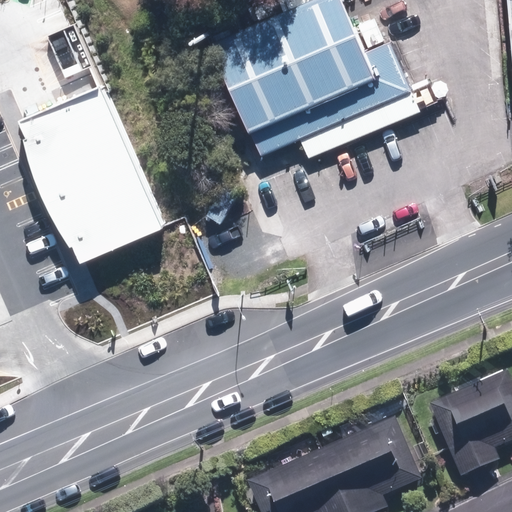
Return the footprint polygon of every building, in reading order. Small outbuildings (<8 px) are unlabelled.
[(0,0),(0,13),(0,15),(62,0),(0,0)] [(381,67),(348,0),(265,0),(207,28),(255,127),(381,67)] [(511,0),(500,0),(504,57),(511,53),(511,0)] [(169,219),(107,74),(20,111),(82,256),(169,219)] [(433,405),(465,478),(501,462),(497,451),(511,444),(511,380),(508,372),(433,405)] [(394,511),(388,498),(429,481),(402,418),(249,483),(261,511),(394,511)]
